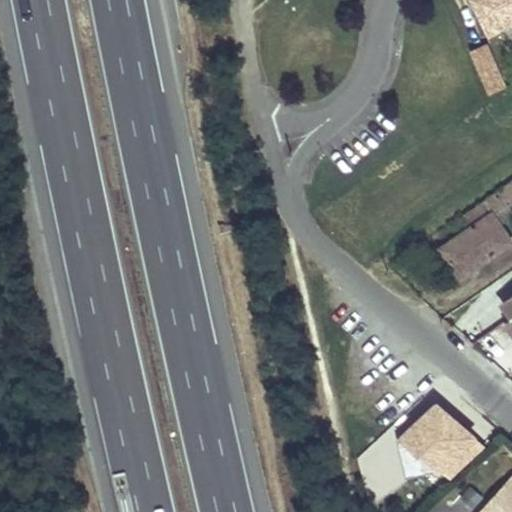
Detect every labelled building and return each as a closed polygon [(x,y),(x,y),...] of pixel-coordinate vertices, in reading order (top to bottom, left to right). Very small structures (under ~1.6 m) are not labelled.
[(511,0),(471,0),(489,35),(511,23),(511,0)] [(485,43),(469,50),(479,73),(495,66),(485,43)] [(495,66),(479,73),(489,97),(504,87),(495,66)] [(511,181),(464,214),(474,227),(442,248),(462,276),(511,241),(499,223),(511,214),(511,181)] [(511,511),(511,477),(479,511),(511,511)]
